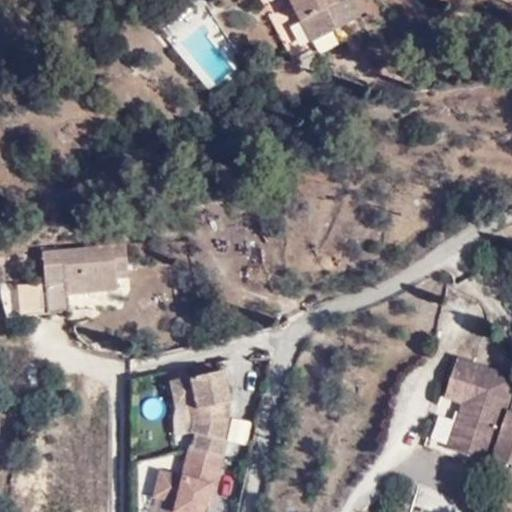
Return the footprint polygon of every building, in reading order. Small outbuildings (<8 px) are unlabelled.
[(279,0),(305,51),(356,26),(344,1),(332,6),(329,0),(279,0)] [(45,254),(48,285),(66,284),(69,300),(122,294),(121,277),(134,276),(130,247),(45,254)] [(51,317),(70,315),(69,300),(66,284),(48,285),(48,290),(51,317)] [(11,321),(51,317),(48,290),(39,291),(10,293),(10,298),(6,300),(11,309),(11,321)] [(511,378),(469,365),(457,402),(476,408),(460,455),(498,467),(509,434),(511,434),(511,444),(506,464),(511,465),(511,378)] [(219,398),(226,397),(221,376),(175,387),(179,411),(194,408),(197,425),(195,438),(200,438),(196,455),(226,461),(229,445),(225,444),(231,417),(222,415),(219,398)] [(222,415),(231,417),(226,397),(219,398),(222,415)] [(226,461),(196,455),(193,454),(187,482),(165,476),(159,503),(183,509),(182,511),(210,511),(211,511),(216,487),(220,488),(226,461)] [(214,511),(220,488),(216,487),(211,511),(212,511),(214,511)]
